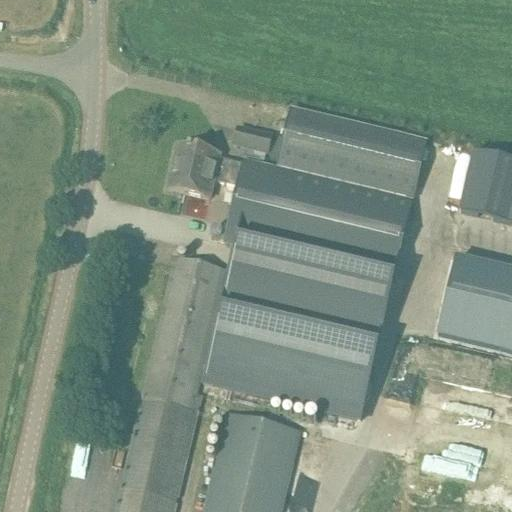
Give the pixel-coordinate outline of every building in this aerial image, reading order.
[(176,165),(169,192),(205,200),(209,182),(237,188),(224,244),(231,246),(235,247),(202,386),(360,423),(426,146),(426,144),(291,112),(277,171),(196,152),(177,147),(173,165),(176,165)] [(238,130),(233,148),(269,157),(280,160),(284,141),(274,139),(238,130)] [(511,226),(511,221),(511,164),(473,156),(459,214),(511,226)] [(174,261),(115,511),(175,511),(202,399),(197,398),(200,384),(222,288),(226,273),(224,273),(193,266),(174,261)] [(511,275),(456,262),(438,340),(511,357),(511,275)] [(227,420),(205,511),(280,511),(298,437),(227,420)]
